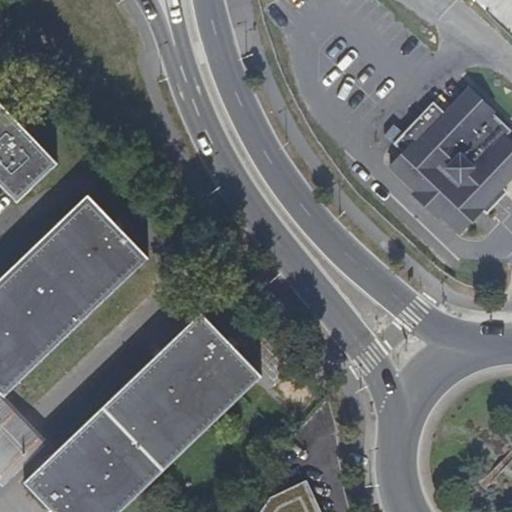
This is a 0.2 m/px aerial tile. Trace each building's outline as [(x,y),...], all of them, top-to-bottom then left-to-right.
[(511,0),(478,0),(511,32),(511,0)] [(390,165),(388,167),(414,191),(412,192),(437,217),(438,216),(440,215),(457,232),(481,209),(485,214),(507,192),(502,187),(511,175),(511,144),(503,137),(510,130),(493,112),(492,113),(468,87),(440,116),(433,109),(437,106),(432,101),(392,142),(403,153),(390,165)] [(0,104),(0,185),(16,203),(57,163),(0,104)] [(149,258),(87,195),(0,277),(0,392),(4,397),(31,371),(149,258)] [(86,422),(37,468),(24,481),(49,508),(52,511),(119,511),(151,482),(262,376),(201,312),(153,358),(86,422)] [(0,392),(0,485),(2,487),(48,443),(37,431),(23,417),(4,397),(0,392)] [(269,496),(257,511),(317,511),(304,481),(269,496)]
